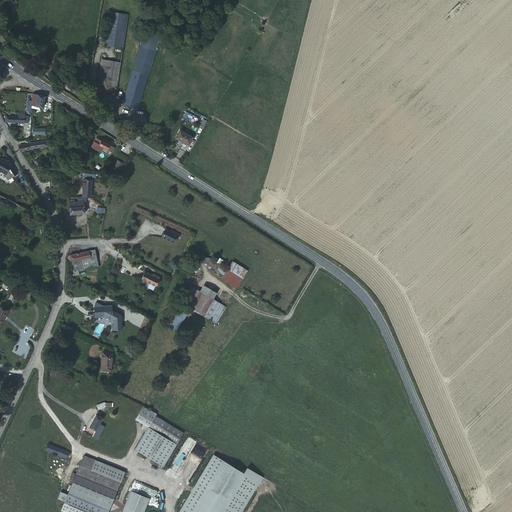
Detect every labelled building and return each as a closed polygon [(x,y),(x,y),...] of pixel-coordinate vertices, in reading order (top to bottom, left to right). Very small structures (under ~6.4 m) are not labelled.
[(109,12),(97,90),(115,93),(128,15),(109,12)] [(122,104),(138,109),(161,32),(164,22),(148,17),(122,104)] [(45,97),(33,93),(32,106),(43,108),(45,97)] [(25,114),(18,113),(18,117),(5,116),(5,122),(28,123),(28,116),(25,116),(25,114)] [(176,138),(188,145),(190,142),(191,143),(193,141),(191,140),(193,138),(180,130),(176,138)] [(20,150),(21,151),(45,146),(44,141),(30,143),(30,144),(19,145),(20,150)] [(112,153),(114,149),(101,141),(98,145),(112,153)] [(114,166),(119,169),(122,164),(117,161),(114,166)] [(7,164),(1,169),(5,176),(11,172),(7,164)] [(84,180),(83,197),(91,197),(91,181),(84,180)] [(84,213),(84,206),(83,201),(85,201),(85,198),(77,198),(77,202),(69,203),(70,214),(84,213)] [(174,233),(166,229),(162,236),(174,243),(179,234),(174,232),(174,233)] [(224,275),(228,269),(211,258),(211,259),(202,254),(202,255),(190,248),(187,252),(205,263),(207,265),(206,267),(211,269),(211,268),(224,275)] [(71,262),(73,272),(98,267),(95,250),(67,256),(68,262),(71,262)] [(223,276),(237,286),(247,271),(232,262),(228,269),(224,275),(223,276)] [(148,274),(144,282),(149,284),(159,288),(163,280),(158,277),(157,278),(157,279),(155,278),(148,274)] [(181,302),(216,323),(226,307),(212,298),(215,293),(207,288),(202,294),(190,287),(181,302)] [(14,303),(5,299),(0,308),(0,323),(3,325),(14,303)] [(176,307),(168,324),(175,328),(184,312),(176,307)] [(100,319),(96,319),(96,329),(108,330),(112,335),(112,344),(121,345),(121,330),(113,325),(113,320),(105,320),(101,317),(100,319)] [(118,357),(107,355),(105,372),(115,374),(118,357)] [(70,361),(64,356),(62,361),(68,365),(70,361)] [(255,363),(249,373),(254,376),(260,366),(255,363)] [(151,417),(145,414),(141,422),(154,429),(156,426),(158,421),(151,417)] [(102,429),(105,424),(99,420),(92,432),(98,436),(102,429)] [(184,443),(156,426),(154,429),(141,451),(170,466),(184,443)] [(107,432),(102,429),(98,436),(95,442),(100,445),(107,432)] [(72,457),(52,448),(49,455),(68,464),(72,457)] [(79,479),(118,498),(127,479),(87,460),(79,479)] [(226,511),(246,482),(216,463),(184,511),(226,511)] [(138,484),(134,492),(142,495),(141,497),(155,503),(160,494),(138,484)] [(132,498),(125,511),(148,511),(151,506),(132,498)]
